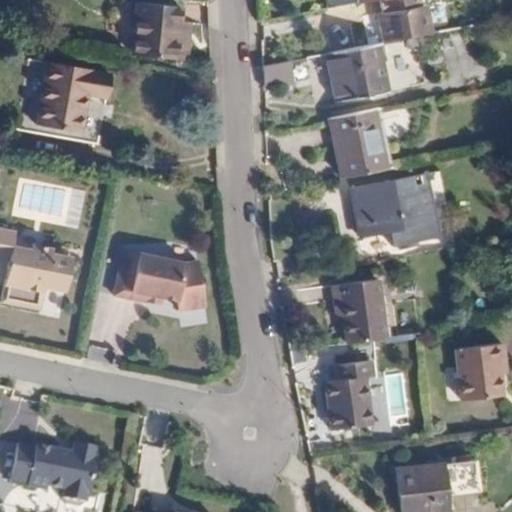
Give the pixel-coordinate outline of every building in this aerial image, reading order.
[(138,0),(132,52),(175,57),(188,55),(192,37),(197,6),(151,0),(138,0)] [(442,1),(441,0),(403,0),(406,8),(397,11),(405,44),(427,38),(454,34),(447,1),(442,1)] [(436,88),(427,38),(405,44),(373,49),(381,98),(436,88)] [(316,60),(285,66),(286,89),(319,83),(316,60)] [(130,79),(82,70),(70,130),(116,139),(130,79)] [(424,163),(413,105),(369,116),(378,173),(424,163)] [(460,174),(446,177),(448,192),(462,189),(460,174)] [(446,177),(400,184),(405,215),(397,217),(400,234),(423,231),(425,244),(470,236),(462,189),(448,192),(446,177)] [(405,215),(400,184),(391,186),(397,217),(405,215)] [(42,309),(44,287),(65,289),(69,254),(21,248),(21,252),(18,252),(18,258),(9,257),(13,233),(0,230),(0,260),(7,261),(6,270),(13,271),(11,281),(5,281),(2,305),(42,309)] [(139,297),(156,299),(172,301),(177,261),(128,256),(126,276),(109,275),(106,301),(138,306),(139,297)] [(390,276),(350,281),(352,299),(360,299),(363,336),(397,333),(390,276)] [(156,307),(156,299),(139,297),(138,306),(156,307)] [(499,346),(455,352),(459,403),(495,399),(493,366),(501,366),(499,346)] [(393,357),(353,362),(353,375),(346,376),(351,424),(394,419),(389,372),(394,370),(393,357)] [(68,465),(30,461),(30,463),(12,461),(8,498),(45,504),(45,500),(62,502),(61,506),(76,509),(84,503),(84,495),(87,495),(93,467),(90,467),(91,457),(69,454),(68,465)] [(439,511),(434,468),(385,474),(390,511),(439,511)]
